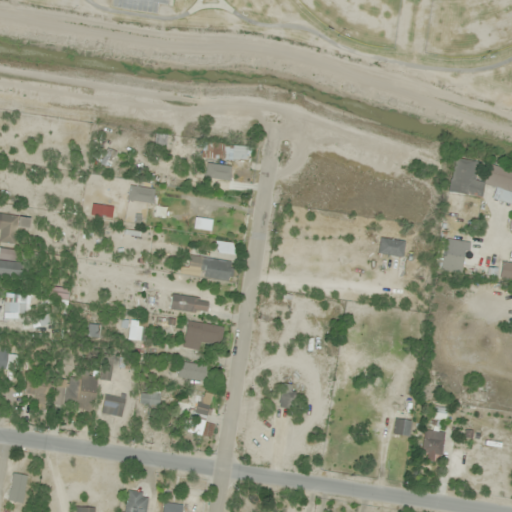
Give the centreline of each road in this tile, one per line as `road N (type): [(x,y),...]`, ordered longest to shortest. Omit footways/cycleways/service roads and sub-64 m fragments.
road 1 (residential): [(497,511),(0,434)]
road 2 (residential): [(214,511),(275,117)]
